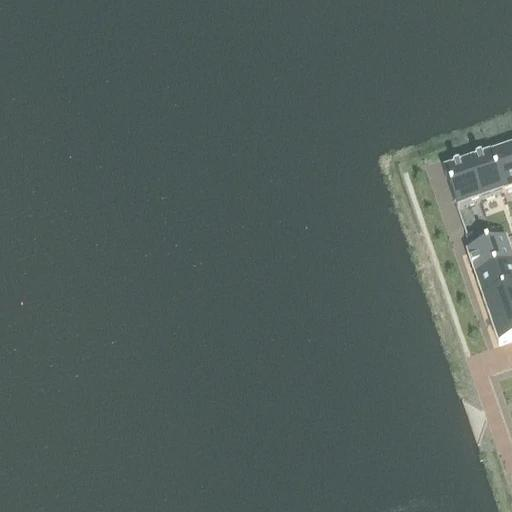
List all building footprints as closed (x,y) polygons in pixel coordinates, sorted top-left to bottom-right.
[(511,150),(491,157),(504,196),(511,193),(511,150)] [(491,157),(467,165),(481,204),(504,196),(491,157)] [(467,165),(444,174),(457,212),(481,204),(467,165)] [(498,234),(491,236),(495,247),(502,245),(498,234)] [(479,240),(469,244),(472,255),(477,253),(482,251),(479,240)] [(472,255),(469,256),(477,278),(511,265),(505,244),(502,245),(495,247),(482,251),(477,253),(472,255)] [(511,265),(477,278),(484,297),(511,286),(511,265)] [(511,286),(484,297),(492,320),(511,312),(511,286)] [(511,312),(492,320),(500,343),(511,338),(511,312)]
